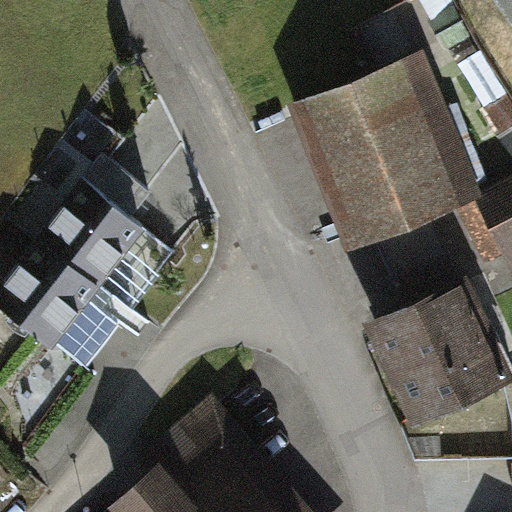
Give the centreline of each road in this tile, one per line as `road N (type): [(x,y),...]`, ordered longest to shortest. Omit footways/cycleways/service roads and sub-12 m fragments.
road 1 (residential): [(50,511),(184,332),(286,261)]
road 2 (residential): [(286,261),(153,0)]
road 3 (residential): [(389,511),(377,456),(286,261)]
